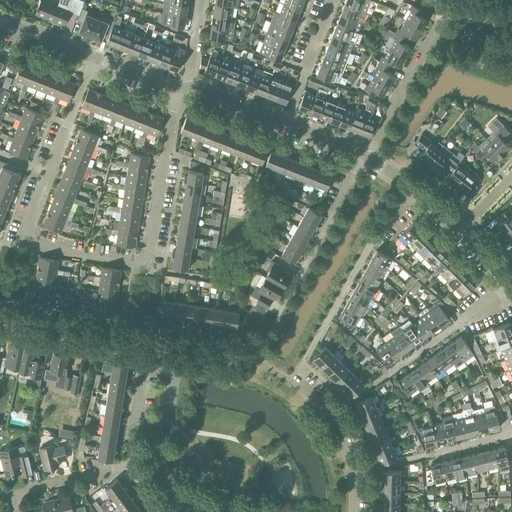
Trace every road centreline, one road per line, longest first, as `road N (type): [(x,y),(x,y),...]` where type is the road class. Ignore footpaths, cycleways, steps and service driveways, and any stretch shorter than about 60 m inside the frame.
road 1 (residential): [(49,171),(22,241),(150,265),(177,90)]
road 2 (residential): [(416,0),(446,11),(364,156)]
road 3 (residential): [(354,511),(355,473),(340,434),(292,382)]
road 4 (residential): [(15,511),(10,494),(135,463)]
road 5 (residential): [(142,338),(0,314)]
road 6 (residential): [(286,122),(335,0)]
road 7 (residential): [(462,227),(364,156)]
road 8 (residential): [(92,58),(49,171)]
